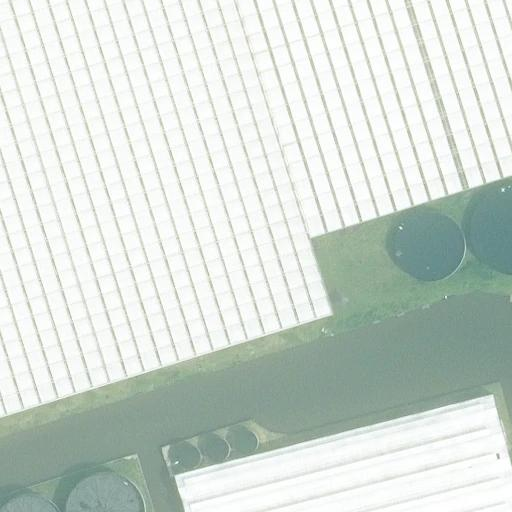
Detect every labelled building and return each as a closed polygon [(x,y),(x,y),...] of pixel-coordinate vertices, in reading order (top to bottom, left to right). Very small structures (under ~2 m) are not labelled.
[(0,0),(0,417),(333,314),(308,239),(235,0),(0,0)] [(511,0),(235,0),(308,239),(511,176),(511,0)] [(511,193),(511,194),(502,197),(496,201),(490,206),(485,212),(481,220),(479,227),(479,235),(479,242),(482,250),(485,257),(490,263),(498,269),(504,273),(511,275),(511,274),(511,193)] [(467,248),(467,243),(465,236),(462,229),(458,224),(452,220),(447,217),(443,215),(435,214),(428,214),(422,216),(416,219),(411,223),(406,228),(403,235),(400,241),(400,247),(400,254),(402,259),(405,265),(409,271),(414,275),(418,278),(424,280),(431,281),(438,281),(446,279),(452,276),(457,272),(461,268),(464,262),(466,256),(467,248)] [(511,511),(511,469),(493,393),(173,474),(184,511),(511,511)] [(69,511),(133,511),(141,482),(82,467),(69,511)] [(62,511),(23,485),(4,511),(62,511)]
